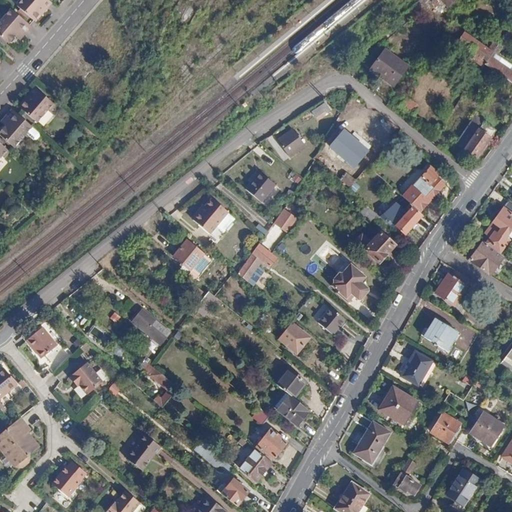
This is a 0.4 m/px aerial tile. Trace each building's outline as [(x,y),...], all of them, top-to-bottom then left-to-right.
[(22,0),(15,9),(31,24),(33,22),(36,21),(39,18),(40,15),(43,11),(44,11),(45,12),(50,5),(44,0),(22,0)] [(431,0),(444,12),(455,0),(431,0)] [(10,11),(0,22),(0,39),(7,46),(11,46),(14,42),(14,38),(15,38),(17,34),(23,39),(31,30),(10,11)] [(511,28),(510,28),(501,41),(507,45),(511,37),(511,28)] [(458,41),(476,53),(472,59),(483,66),(484,64),(489,57),(493,52),(500,42),(496,38),(488,49),(464,32),(458,41)] [(17,34),(15,38),(20,42),(23,39),(17,34)] [(367,71),(391,89),(405,70),(390,58),(392,55),(384,49),(367,71)] [(489,57),(511,72),(511,64),(493,52),(489,57)] [(484,64),(511,82),(511,72),(489,57),(484,64)] [(24,101),(24,104),(23,105),(40,120),(51,107),(56,100),(38,85),(32,91),(34,93),(30,97),(27,98),(24,101)] [(406,98),(398,108),(411,117),(418,107),(406,98)] [(56,100),(51,107),(54,109),(60,102),(56,100)] [(324,105),(312,112),(316,118),(324,112),(327,115),(330,113),(324,105)] [(2,122),(18,136),(10,147),(13,150),(26,135),(34,141),(37,141),(40,137),(39,135),(32,128),(11,111),(2,122)] [(476,117),(457,145),(464,150),(469,143),(464,139),(473,127),(480,131),(481,129),(488,132),(488,135),(487,137),(489,138),(495,130),(476,117)] [(1,130),(0,131),(0,139),(10,147),(18,136),(2,122),(0,124),(5,128),(3,130),(1,130)] [(279,137),(288,151),(295,148),(294,146),(305,140),(296,126),(279,137)] [(469,143),(464,150),(475,157),(489,138),(487,137),(488,135),(488,132),(481,129),(480,131),(473,127),(464,139),(469,143)] [(330,147),(353,167),(363,155),(357,149),(360,146),(343,131),(330,147)] [(253,153),(272,165),(277,156),(259,144),(253,153)] [(416,190),(408,200),(420,211),(444,183),(437,177),(439,174),(430,166),(412,187),(416,190)] [(259,171),(245,188),(260,200),(266,193),(272,186),(274,183),(259,171)] [(341,178),(351,187),(355,181),(345,173),(341,178)] [(266,193),(278,204),(284,196),(272,186),(266,193)] [(191,215),(191,219),(208,233),(226,212),(210,197),(199,210),(194,211),(191,215)] [(360,213),(368,221),(372,217),(388,230),(391,227),(383,220),(367,205),(360,213)] [(511,212),(504,207),(499,214),(511,222),(511,220),(511,212)] [(290,213),(283,208),(274,221),(273,223),(280,228),(290,213)] [(383,220),(391,227),(393,229),(395,226),(405,234),(420,216),(411,208),(404,217),(399,213),(394,219),(388,214),(383,220)] [(490,238),(486,243),(499,253),(508,241),(511,237),(508,235),(511,229),(511,223),(511,222),(499,214),(492,223),(495,225),(487,236),(490,238)] [(492,223),(484,234),(487,236),(495,225),(492,223)] [(355,242),(365,250),(379,262),(395,245),(380,232),(371,242),(362,234),(355,242)] [(172,256),(189,270),(203,254),(186,240),(172,256)] [(483,241),(469,260),(489,275),(503,256),(499,253),(486,243),(483,241)] [(258,243),(237,273),(249,283),(251,280),(252,278),(247,274),(256,260),(260,262),(262,259),(269,265),(275,257),(258,243)] [(340,271),(345,260),(335,255),(329,266),(340,271)] [(333,281),(334,284),(332,287),(339,292),(338,294),(349,303),(354,297),(359,300),(365,293),(360,288),(363,284),(366,280),(365,276),(350,264),(342,274),(339,274),(333,281)] [(451,276),(466,286),(467,285),(471,279),(455,270),(451,276)] [(436,293),(453,305),(467,287),(466,286),(451,276),(449,274),(436,293)] [(471,279),(467,285),(471,288),(473,286),(476,288),(479,284),(471,279)] [(253,286),(261,293),(263,290),(255,283),(253,286)] [(360,288),(365,293),(359,300),(362,300),(369,291),(369,288),(363,284),(360,288)] [(365,305),(360,310),(368,319),(373,314),(365,305)] [(131,319),(160,343),(166,336),(164,334),(168,329),(140,307),(131,319)] [(318,323),(332,336),(345,320),(330,308),(318,323)] [(424,337),(445,351),(456,333),(435,319),(424,337)] [(41,323),(27,336),(42,353),(57,340),(41,323)] [(292,324),(279,340),(296,354),(310,338),(292,324)] [(259,362),(266,349),(258,345),(252,358),(259,362)] [(511,347),(503,359),(511,365),(511,347)] [(415,352),(401,376),(418,386),(433,362),(415,352)] [(145,375),(166,392),(161,399),(157,396),(153,401),(163,409),(179,388),(149,365),(143,360),(138,367),(146,374),(145,375)] [(81,361),(66,375),(71,381),(73,380),(76,383),(84,392),(98,379),(81,361)] [(0,394),(14,383),(1,366),(0,367),(0,394)] [(288,369),(275,384),(289,395),(293,398),(305,382),(288,369)] [(117,396),(122,389),(114,383),(109,390),(117,396)] [(393,387),(379,410),(405,426),(419,403),(393,387)] [(277,410),(297,425),(309,411),(293,398),(289,395),(277,410)] [(443,413),(432,432),(449,442),(460,423),(443,413)] [(483,413),(470,433),(490,447),(503,426),(483,413)] [(267,414),(261,422),(266,426),(272,418),(267,414)] [(0,441),(0,449),(19,472),(21,470),(23,472),(26,473),(28,470),(33,463),(32,461),(43,451),(34,441),(32,443),(29,439),(31,437),(33,435),(23,422),(0,441)] [(372,422),(353,453),(371,464),(390,433),(372,422)] [(67,433),(74,438),(79,431),(72,426),(67,433)] [(79,431),(74,438),(78,442),(84,435),(79,431)] [(259,449),(263,452),(266,454),(267,452),(272,456),(275,458),(287,443),(286,442),(280,437),(273,431),(259,449)] [(280,437),(286,442),(290,437),(284,432),(280,437)] [(144,434),(125,458),(141,471),(160,447),(144,434)] [(428,443),(440,450),(443,446),(431,438),(428,443)] [(204,442),(196,451),(209,462),(217,454),(204,442)] [(511,442),(503,457),(511,463),(511,442)] [(255,451),(241,470),(256,482),(270,463),(268,461),(261,456),(255,451)] [(66,465),(53,481),(70,495),(83,479),(82,477),(86,472),(71,460),(67,465),(66,465)] [(219,466),(229,474),(233,468),(224,460),(219,466)] [(408,460),(393,484),(405,491),(406,490),(413,494),(420,485),(407,477),(415,464),(411,461),(408,460)] [(462,470),(446,496),(463,507),(479,481),(462,470)] [(216,491),(236,507),(248,492),(233,480),(227,489),(221,485),(216,491)] [(352,484),(337,507),(343,511),(360,511),(371,496),(352,484)] [(105,511),(129,511),(138,501),(123,490),(114,503),(113,502),(105,511)] [(196,511),(226,511),(208,498),(196,511)]
